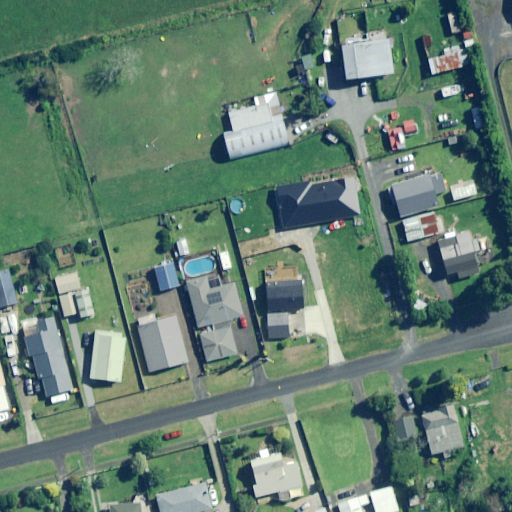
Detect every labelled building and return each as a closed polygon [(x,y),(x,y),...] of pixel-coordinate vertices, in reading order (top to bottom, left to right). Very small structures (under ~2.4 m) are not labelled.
[(393,74),(387,40),(340,47),(345,81),(393,74)] [(461,45),(425,55),(431,75),(467,65),(461,45)] [(328,49),(319,52),(323,67),(332,65),(328,49)] [(316,66),(311,54),(301,59),(303,63),(295,67),(298,74),(316,66)] [(287,144),(275,93),(254,98),(256,106),(228,113),(232,131),(222,134),(228,159),(287,144)] [(443,194),(438,174),(388,187),(396,219),(435,209),(432,197),(443,194)] [(434,236),(429,215),(403,221),(408,242),(434,236)] [(403,240),(399,222),(390,224),(394,242),(403,240)] [(479,251),(473,231),(437,241),(446,276),(476,267),(472,253),(479,251)] [(189,254),(185,240),(176,243),(180,256),(189,254)] [(177,287),(171,263),(152,269),(159,292),(177,287)] [(10,269),(0,271),(0,310),(19,306),(10,269)] [(295,281),(294,272),(279,273),(280,282),(266,283),(270,339),(295,337),(293,309),(304,309),(301,280),(295,281)] [(81,288),(77,273),(55,279),(58,294),(81,288)] [(218,277),(206,280),(205,278),(186,283),(197,328),(206,326),(208,333),(200,335),(206,362),(236,355),(228,320),(242,317),(233,284),(220,287),(218,277)] [(94,315),(89,290),(75,293),(81,318),(94,315)] [(77,314),(72,295),(60,298),(65,317),(77,314)] [(429,304),(416,301),(414,309),(427,313),(429,304)] [(186,363),(174,316),(136,326),(148,373),(186,363)] [(72,390),(53,318),(23,326),(38,380),(41,380),(46,397),(72,390)] [(124,334),(95,331),(90,379),(119,382),(124,334)] [(23,359),(19,344),(8,347),(12,362),(23,359)] [(0,411),(9,409),(0,370),(0,411)] [(463,447),(453,405),(421,413),(431,455),(463,447)] [(413,438),(409,418),(393,421),(397,441),(413,438)] [(267,450),(259,451),(261,459),(250,461),(255,486),(252,486),(255,498),(301,487),(296,463),(284,466),(281,453),(269,456),(267,450)] [(204,486),(154,498),(157,511),(201,511),(210,510),(204,486)] [(368,503),(366,495),(337,505),(339,511),(361,511),(359,506),(368,503)] [(138,511),(137,503),(108,506),(108,511),(138,511)]
